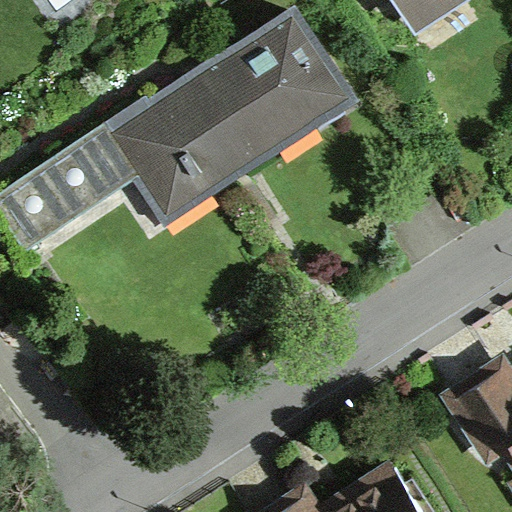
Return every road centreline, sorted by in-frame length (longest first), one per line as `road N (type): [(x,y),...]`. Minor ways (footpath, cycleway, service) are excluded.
road 1 (residential): [(108,500),(511,243)]
road 2 (residential): [(108,500),(0,351)]
